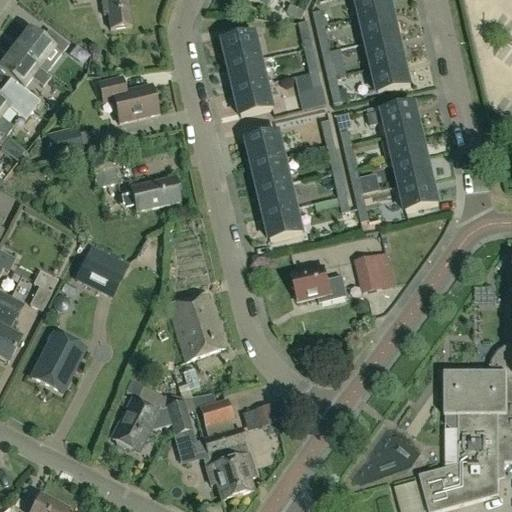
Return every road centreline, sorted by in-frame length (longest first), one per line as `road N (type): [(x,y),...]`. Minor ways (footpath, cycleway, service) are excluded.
road 1 (residential): [(335,418),(272,367),(245,315),(182,49),(191,0)]
road 2 (residential): [(335,418),(479,228)]
road 3 (residential): [(479,228),(475,173),(434,0)]
road 4 (residential): [(151,511),(0,433)]
